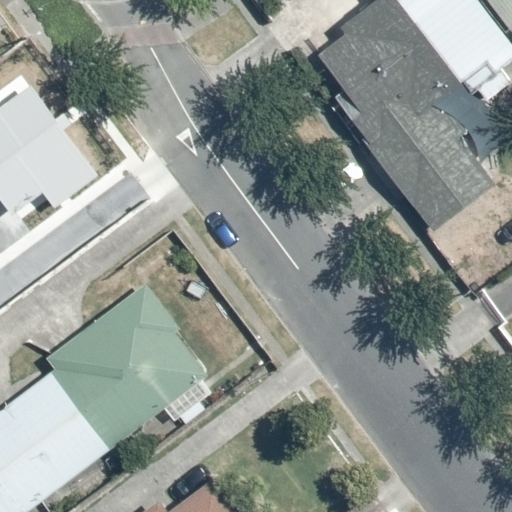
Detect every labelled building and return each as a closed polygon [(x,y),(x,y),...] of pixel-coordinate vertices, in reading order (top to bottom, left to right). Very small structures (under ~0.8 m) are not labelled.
[(465,83),(469,88),(511,55),(511,50),(474,0),(364,0),(337,21),(342,27),(306,54),(337,96),(331,101),(428,231),(494,181),(459,135),(466,130),(443,99),(455,90),(465,83)] [(511,0),(484,0),(509,33),(511,30),(511,0)] [(511,267),(511,209),(452,250),(479,290),(511,267)] [(0,271),(12,262),(0,246),(0,245),(14,235),(0,216),(0,271)] [(179,428),(221,396),(139,287),(45,359),(53,370),(0,409),(0,511),(21,511),(110,445),(162,406),(179,428)] [(230,511),(198,469),(146,507),(139,511),(230,511)]
